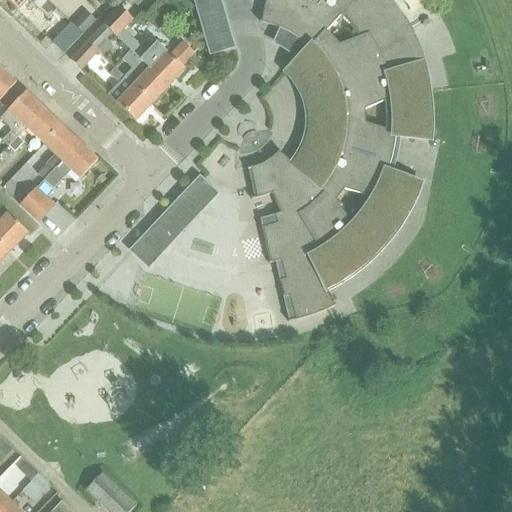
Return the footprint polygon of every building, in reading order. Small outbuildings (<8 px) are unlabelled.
[(45,0),(4,0),(16,10),(26,0),(29,0),(36,6),(37,5),(47,14),(53,7),(45,0)] [(193,0),(202,27),(217,22),(222,39),(206,44),(209,53),(232,46),(218,0),(193,0)] [(412,50),(406,37),(413,33),(405,20),(398,24),(392,14),(385,4),(381,0),(271,0),(271,1),(265,0),(264,0),(260,23),(269,25),(278,29),(287,33),(296,37),(308,47),(287,69),(292,73),(296,78),(299,83),(302,89),(305,95),(307,101),(308,107),(309,113),(310,119),(310,125),(309,132),(308,138),(306,144),(304,150),(301,155),(297,161),(294,166),(278,151),(276,154),(273,157),(269,159),(266,162),(262,164),(258,165),(254,167),(250,168),(246,169),(256,198),(261,197),(266,195),(271,193),(278,213),(271,216),(273,224),(259,229),(270,263),(280,261),(285,279),(279,281),(283,298),(288,296),(295,321),(308,317),(321,312),(334,306),(325,287),(338,279),(351,270),(364,260),(375,249),(386,237),(395,224),(403,211),(410,197),(416,182),(386,171),(389,160),(392,148),(394,137),(425,140),(426,124),(426,109),(424,94),(422,79),(418,65),(412,50)] [(136,45),(137,44),(121,29),(131,19),(118,7),(102,24),(102,25),(109,31),(129,51),(148,69),(167,86),(184,69),(181,67),(194,54),(181,42),(168,54),(155,42),(145,53),(136,45)] [(85,11),(72,23),(82,33),(95,21),(85,11)] [(217,22),(202,27),(206,44),(222,39),(217,22)] [(62,54),(81,34),(69,23),(51,43),(62,54)] [(102,25),(86,42),(94,50),(103,41),(101,39),(109,31),(102,25)] [(94,50),(86,42),(85,41),(68,59),(80,70),(97,52),(94,50)] [(148,69),(129,51),(121,60),(131,69),(123,77),(151,104),(152,103),(154,103),(160,97),(160,95),(167,87),(167,86),(148,69)] [(151,104),(123,77),(114,68),(107,75),(117,83),(106,95),(134,121),(150,104),(151,104)] [(0,99),(15,84),(0,69),(0,99)] [(24,129),(42,109),(24,92),(0,117),(0,119),(9,127),(10,132),(1,141),(7,147),(16,137),(24,129)] [(60,126),(42,109),(24,129),(42,145),(60,126)] [(45,165),(52,171),(60,163),(59,162),(77,143),(60,126),(42,145),(53,156),(44,164),(45,165)] [(16,137),(7,147),(13,153),(22,143),(16,137)] [(52,171),(43,181),(52,190),(69,171),(78,180),(96,161),(77,143),(59,162),(60,163),(52,171)] [(43,181),(52,171),(45,165),(36,175),(43,181)] [(214,193),(200,180),(189,192),(203,205),(214,193)] [(27,196),(45,214),(53,205),(35,187),(27,196)] [(189,192),(143,241),(156,254),(203,205),(189,192)] [(45,214),(27,196),(18,205),(37,222),(45,214)] [(0,244),(8,252),(26,233),(22,229),(5,213),(5,214),(0,218),(0,244)] [(145,266),(156,254),(143,241),(132,252),(145,266)] [(0,260),(8,252),(0,244),(0,260)] [(10,450),(0,439),(0,453),(3,457),(10,450)] [(29,482),(36,475),(25,463),(17,471),(29,482)] [(101,473),(85,490),(107,511),(130,511),(136,506),(101,473)] [(48,486),(36,475),(29,482),(21,490),(33,501),(48,486)] [(0,494),(0,511),(9,503),(0,494)] [(70,511),(60,501),(50,511),(70,511)] [(17,511),(9,503),(0,511),(17,511)]
